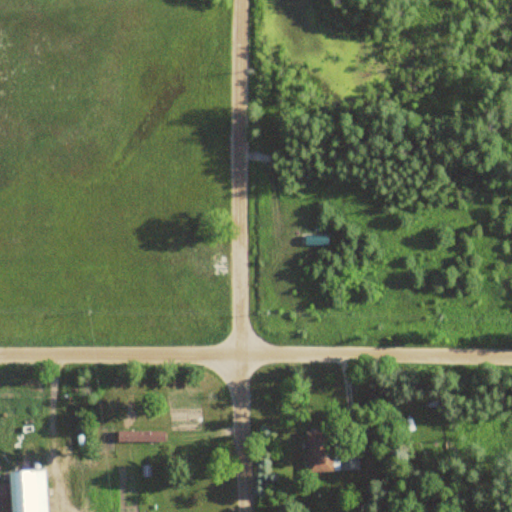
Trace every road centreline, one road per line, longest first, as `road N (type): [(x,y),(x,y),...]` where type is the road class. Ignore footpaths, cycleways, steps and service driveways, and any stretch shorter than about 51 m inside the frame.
road 1 (residential): [(250,511),(240,354),(241,0)]
road 2 (residential): [(511,355),(240,354)]
road 3 (residential): [(240,354),(0,353)]
